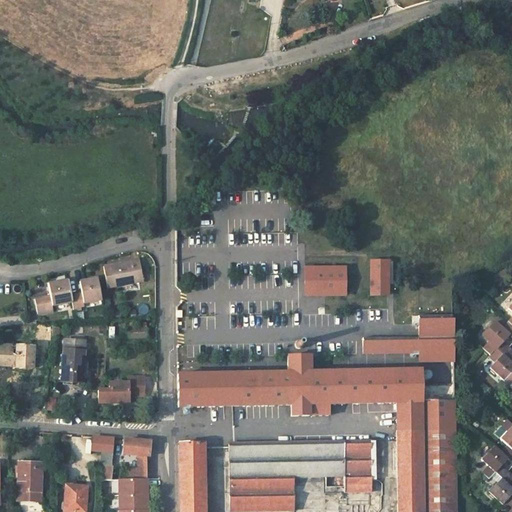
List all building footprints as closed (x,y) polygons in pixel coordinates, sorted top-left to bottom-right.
[(119,263),(103,266),(107,287),(143,281),(139,260),(119,263)] [(387,295),(387,261),(371,261),(371,295),(387,295)] [(344,295),(344,268),(305,268),(305,295),(344,295)] [(81,294),(70,296),(71,302),(73,311),(81,310),(80,306),(84,306),(83,303),(101,300),(97,278),(87,280),(79,282),(81,294)] [(50,296),(34,299),(37,314),(53,311),(52,305),(71,302),(70,296),(68,281),(55,283),(48,284),(50,296)] [(506,323),(500,316),(494,322),(501,328),(506,323)] [(511,325),(508,321),(506,323),(501,328),(494,322),(487,330),(486,329),(482,333),(483,334),(482,336),(488,342),(482,348),(489,355),(496,348),(502,341),(500,339),(503,337),(505,339),(508,334),(511,337),(511,325)] [(368,354),(419,353),(419,363),(453,362),(452,322),(418,323),(418,336),(367,337),(368,354)] [(59,326),(51,325),(50,338),(58,339),(59,326)] [(146,328),(130,328),(130,338),(147,337),(146,328)] [(84,341),(64,340),(61,381),(81,383),(84,341)] [(297,350),(299,350),(302,349),(303,348),(304,346),(303,343),(302,342),(300,340),(298,340),(296,341),(295,343),(294,345),(294,347),(295,349),(297,350)] [(509,361),(511,357),(511,350),(502,341),(496,348),(502,354),(489,368),(491,369),(490,370),(494,374),(495,373),(503,381),(510,374),(511,371),(511,363),(510,365),(508,363),(509,361)] [(0,366),(15,367),(15,368),(32,369),(33,347),(0,345),(0,366)] [(314,359),(286,360),(287,375),(177,378),(178,408),(291,405),(291,417),(328,416),(328,404),(396,403),(396,412),(454,411),(454,402),(425,402),(424,373),(314,375),(314,359)] [(511,375),(510,374),(503,381),(511,388),(511,375)] [(109,391),(98,391),(98,403),(129,403),(129,396),(144,396),(144,377),(128,378),(128,383),(109,384),(109,391)] [(454,431),(454,411),(396,412),(396,432),(454,431)] [(511,425),(500,439),(501,440),(500,441),(505,445),(505,444),(507,445),(511,450),(511,425)] [(455,511),(454,431),(396,432),(397,511),(455,511)] [(114,439),(93,437),(92,450),(102,451),(113,452),(114,439)] [(142,441),(124,440),(122,454),(138,455),(145,456),(145,479),(147,479),(161,479),(160,450),(155,443),(142,441)] [(369,441),(229,443),(229,468),(229,511),(232,511),(291,511),(293,511),(292,477),(325,477),(326,488),(344,487),(344,493),(371,492),(370,480),(369,441)] [(204,511),(203,443),(178,444),(179,511),(204,511)] [(511,463),(511,450),(507,445),(500,452),(493,446),(486,454),(485,453),(481,457),(482,458),(481,460),(487,466),(481,472),(488,479),(491,476),(494,472),(501,465),(499,463),(501,461),(503,463),(507,459),(511,463)] [(113,452),(102,451),(101,465),(111,466),(113,452)] [(17,492),(40,493),(41,463),(27,463),(18,463),(17,492)] [(508,485),(511,480),(511,475),(501,465),(494,472),(501,478),(497,482),(488,492),(490,493),(489,494),(493,498),(494,497),(502,505),(502,504),(511,493),(511,488),(511,487),(509,489),(507,487),(508,485)] [(138,469),(129,470),(130,480),(138,480),(138,469)] [(497,482),(501,478),(494,472),(491,476),(497,482)] [(130,480),(118,480),(118,511),(147,511),(147,479),(145,479),(138,480),(130,480)] [(87,487),(65,485),(63,511),(81,511),(82,504),(83,501),(85,501),(87,487)] [(511,511),(511,493),(502,504),(509,511),(508,511),(511,511)]
